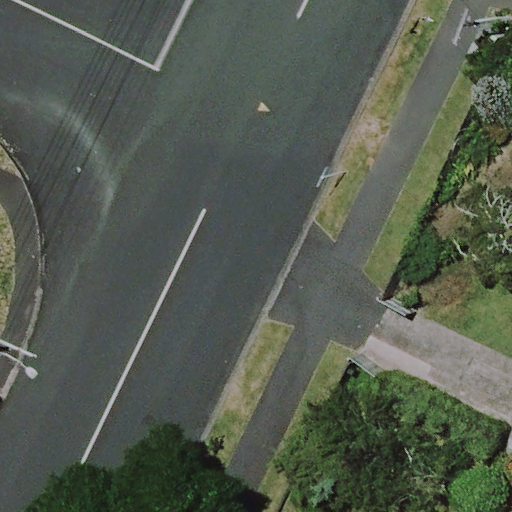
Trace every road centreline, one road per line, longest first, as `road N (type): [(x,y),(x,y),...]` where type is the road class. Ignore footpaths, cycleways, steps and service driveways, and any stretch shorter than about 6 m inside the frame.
road 1 (residential): [(250,118),(60,511)]
road 2 (residential): [(250,118),(5,0)]
road 3 (residential): [(307,0),(250,118)]
